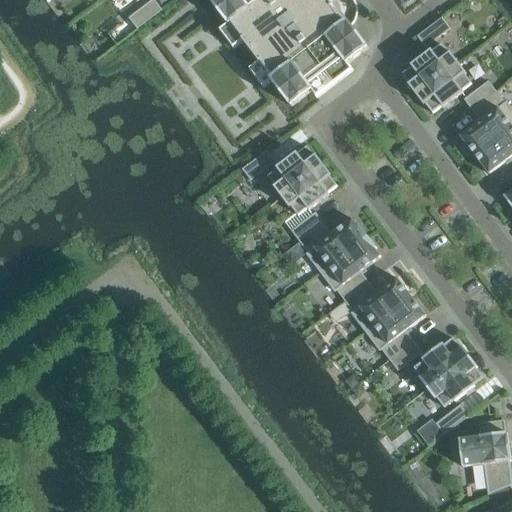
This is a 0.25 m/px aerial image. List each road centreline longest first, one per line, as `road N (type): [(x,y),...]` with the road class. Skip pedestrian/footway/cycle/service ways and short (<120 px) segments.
road 1 (residential): [(376,83),(317,126),(511,376)]
road 2 (residential): [(511,257),(376,83)]
